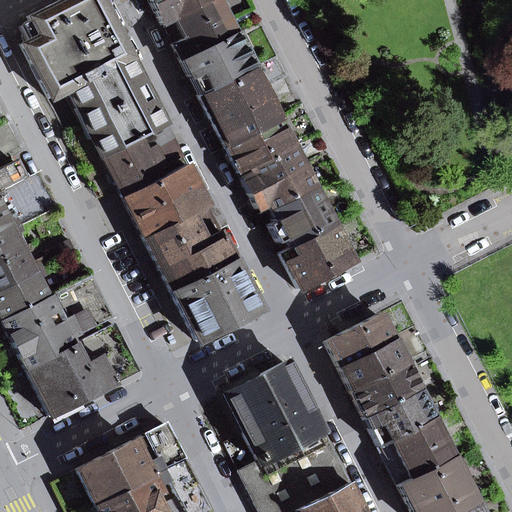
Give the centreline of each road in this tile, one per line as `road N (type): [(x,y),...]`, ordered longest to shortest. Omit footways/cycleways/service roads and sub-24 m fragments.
road 1 (residential): [(172,384),(0,48)]
road 2 (residential): [(135,0),(296,320)]
road 3 (residential): [(274,0),(404,265)]
road 4 (residential): [(404,265),(511,485)]
road 5 (residential): [(296,320),(392,511)]
road 6 (residential): [(2,471),(172,384)]
road 7 (residential): [(237,511),(172,384)]
road 8 (residential): [(172,384),(296,320)]
road 9 (residential): [(296,320),(404,265)]
road 10 (residential): [(404,265),(511,210)]
